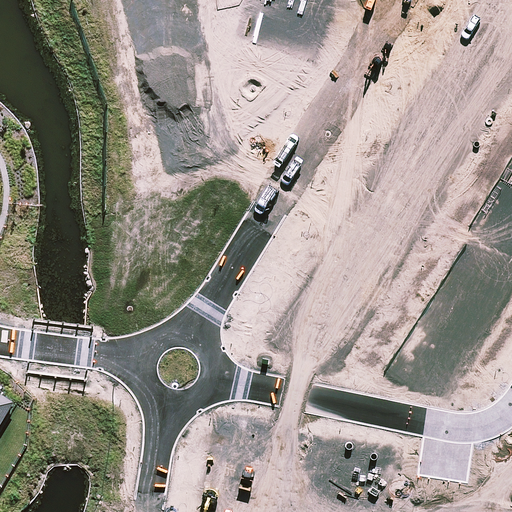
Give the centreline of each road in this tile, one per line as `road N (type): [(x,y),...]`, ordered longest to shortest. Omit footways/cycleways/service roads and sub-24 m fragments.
road 1 (unknown): [(188,334),(395,0)]
road 2 (residential): [(212,377),(452,428),(498,416),(511,403)]
road 3 (residential): [(0,342),(142,360)]
